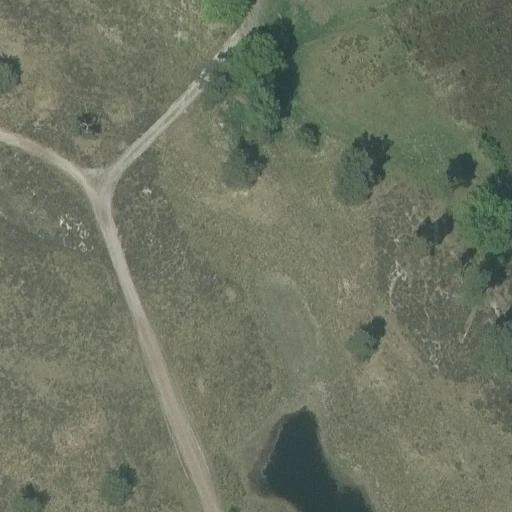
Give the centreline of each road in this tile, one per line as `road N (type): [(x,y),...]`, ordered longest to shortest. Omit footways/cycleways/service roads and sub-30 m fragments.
road 1 (track): [(204,511),(95,203),(62,164),(0,138)]
road 2 (track): [(95,203),(238,40),(259,0)]
